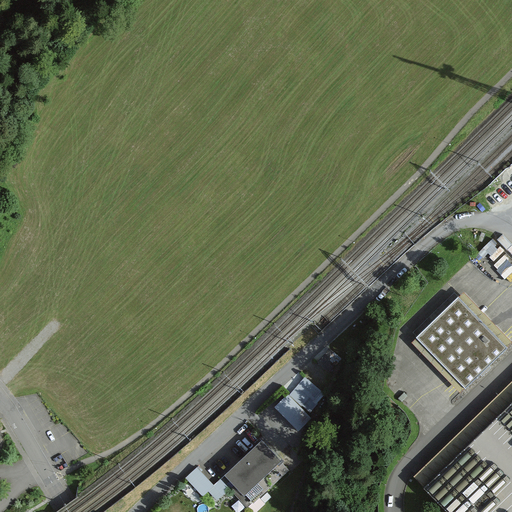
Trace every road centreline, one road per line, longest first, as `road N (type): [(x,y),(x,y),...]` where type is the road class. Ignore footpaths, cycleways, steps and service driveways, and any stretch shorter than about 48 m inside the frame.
road 1 (residential): [(137,511),(420,249)]
road 2 (track): [(0,85),(21,83),(103,0)]
road 3 (residential): [(69,511),(0,397)]
